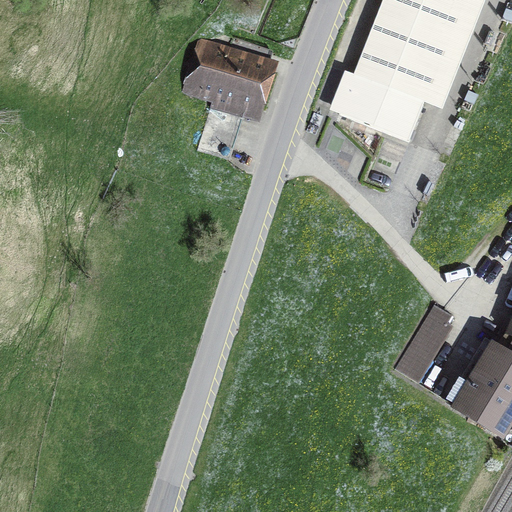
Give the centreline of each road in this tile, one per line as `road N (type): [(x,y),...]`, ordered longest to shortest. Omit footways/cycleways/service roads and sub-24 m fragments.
road 1 (tertiary): [(278,143),(164,511)]
road 2 (residential): [(476,321),(348,194),(278,143)]
road 3 (tertiary): [(331,0),(278,143)]
